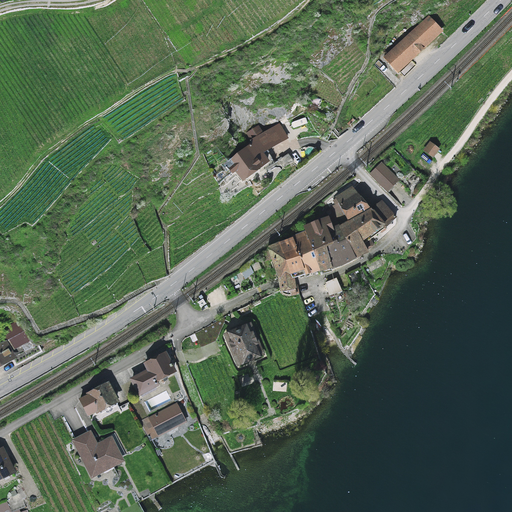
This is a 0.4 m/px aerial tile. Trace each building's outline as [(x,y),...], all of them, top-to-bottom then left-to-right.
[(430,18),(385,59),(396,70),(440,29),(430,18)] [(248,133),(254,144),(221,165),(226,171),(230,168),(232,172),(236,169),(243,178),(245,179),(259,169),(270,166),(261,153),(287,138),(279,125),(263,135),(258,127),(248,133)] [(438,149),(431,143),(425,150),(432,156),(438,149)] [(415,171),(395,150),(370,174),(387,191),(398,180),(397,179),(401,175),(406,180),(415,171)] [(284,167),(293,161),(288,154),(279,160),(284,167)] [(340,226),(370,209),(353,188),(336,198),(338,202),(331,207),(340,226)] [(385,228),(395,217),(382,201),(371,210),(349,222),(361,240),(367,235),(370,240),(385,228)] [(319,269),(321,274),(322,273),(321,271),(331,269),(326,246),(331,244),(328,231),(333,229),(329,218),(305,228),(319,269)] [(367,235),(361,240),(349,222),(340,227),(355,257),(368,251),(367,250),(373,245),(370,240),(367,235)] [(340,227),(340,226),(333,229),(328,231),(331,244),(326,246),(331,269),(345,264),(356,258),(355,257),(340,227)] [(305,274),(319,269),(305,228),(307,234),(293,239),(305,274)] [(293,278),(305,274),(293,239),(281,244),(293,278)] [(269,248),(280,278),(281,286),(282,292),(285,294),(289,295),(296,293),(294,282),(293,278),(281,244),(269,248)] [(336,278),(326,282),(330,296),(342,291),(336,278)] [(0,346),(0,364),(12,358),(16,365),(42,351),(39,345),(34,347),(19,324),(2,334),(11,349),(9,351),(5,344),(0,346)] [(234,333),(227,336),(239,365),(262,355),(250,327),(243,330),(242,327),(233,331),(234,333)] [(132,379),(139,394),(158,384),(156,380),(173,371),(171,367),(172,367),(171,364),(170,365),(165,355),(161,357),(159,354),(146,360),(147,364),(148,367),(145,368),(147,372),(132,379)] [(80,399),(89,415),(116,401),(108,385),(80,399)] [(178,425),(185,421),(177,405),(150,418),(149,416),(140,421),(150,440),(165,432),(166,428),(166,427),(174,423),(175,424),(178,425)] [(76,441),(93,474),(103,469),(100,465),(110,460),(111,462),(125,454),(123,449),(117,452),(111,440),(96,447),(89,434),(76,441)] [(0,477),(13,471),(2,449),(0,449),(0,477)] [(28,511),(23,499),(7,501),(0,504),(0,511),(28,511)]
